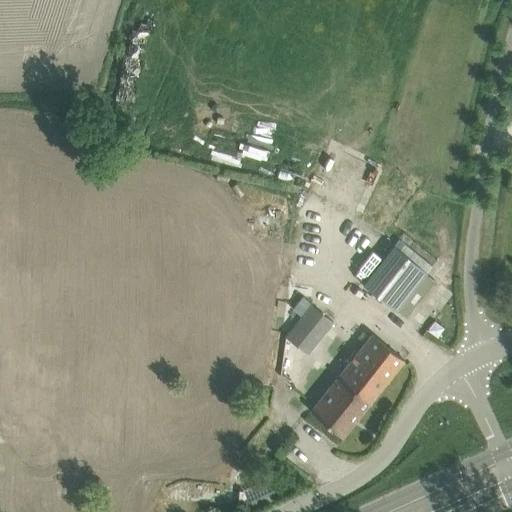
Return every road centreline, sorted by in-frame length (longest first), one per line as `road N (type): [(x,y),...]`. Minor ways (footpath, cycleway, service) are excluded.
road 1 (residential): [(485,350),(469,256),(511,37)]
road 2 (unclassified): [(458,367),(421,399),(381,460),(290,511)]
road 3 (secondary): [(501,455),(376,511)]
